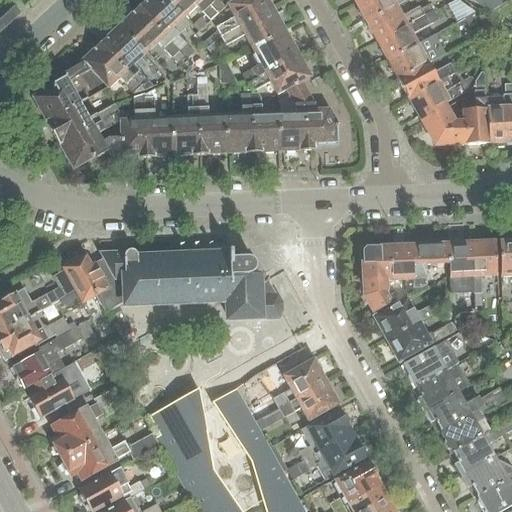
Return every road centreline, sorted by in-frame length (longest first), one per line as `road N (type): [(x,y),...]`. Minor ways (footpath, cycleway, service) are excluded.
road 1 (residential): [(435,511),(317,301),(313,201)]
road 2 (unclassified): [(90,210),(313,201)]
road 3 (residential): [(387,198),(379,118),(313,0)]
road 4 (unclassified): [(387,198),(511,193)]
